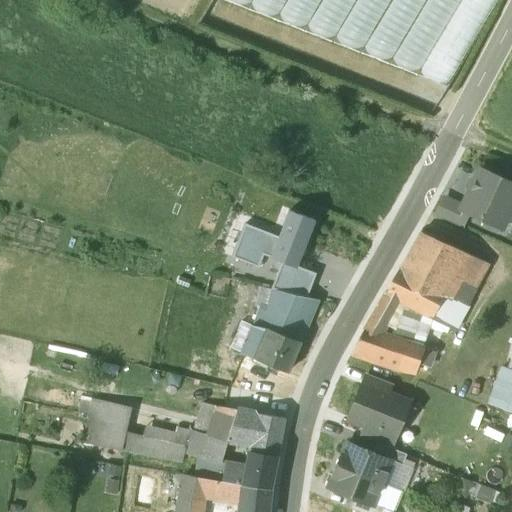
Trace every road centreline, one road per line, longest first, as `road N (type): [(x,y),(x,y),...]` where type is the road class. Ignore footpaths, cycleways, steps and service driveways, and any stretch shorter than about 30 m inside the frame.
road 1 (residential): [(290,511),(307,415),(326,371),(511,28)]
road 2 (track): [(511,157),(98,0)]
